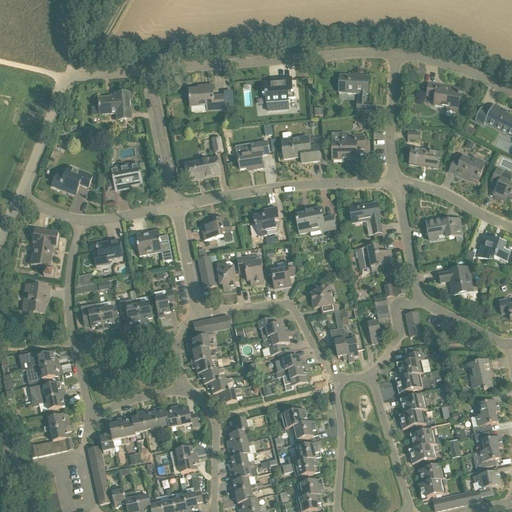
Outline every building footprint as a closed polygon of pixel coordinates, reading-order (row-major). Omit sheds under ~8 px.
[(369,82),(358,81),(358,77),(341,76),(340,94),(359,95),(358,103),(357,103),(357,111),(370,112),(370,105),(366,104),(367,95),(368,95),(369,82)] [(289,93),(293,93),(292,80),(279,81),(279,83),(262,85),(263,96),(266,96),(267,105),(289,103),(289,93)] [(461,93),(446,91),(446,88),(429,85),(427,97),(436,98),(435,106),(446,108),(447,112),(457,114),(461,93)] [(224,97),(214,98),(213,87),(205,87),(205,90),(189,91),(191,108),(207,107),(207,112),(225,111),(224,97)] [(130,94),(115,95),(116,98),(99,99),(100,116),(117,115),(118,122),(132,121),(130,94)] [(511,117),(507,115),(508,113),(494,106),(490,113),(482,109),(476,121),(485,126),(486,123),(511,136),(511,117)] [(370,123),(364,116),(356,124),(361,129),(364,127),(365,128),(370,123)] [(265,128),(266,137),(273,136),(271,127),(265,128)] [(466,133),(472,136),(475,130),(469,127),(466,133)] [(420,134),(418,134),(409,133),(408,141),(420,141),(420,134)] [(365,137),(346,138),(346,142),(333,143),(333,161),(357,160),(357,150),(365,150),(365,137)] [(221,138),(211,140),(214,155),(224,153),(221,138)] [(317,148),(310,149),(308,138),(282,142),(285,160),(302,158),(303,165),(319,162),(317,148)] [(262,157),(269,156),(267,143),(255,145),(251,146),(252,153),(238,155),(240,171),(253,169),(253,172),(264,170),(262,157)] [(441,153),(412,149),(409,166),(438,170),(441,153)] [(478,182),(486,163),(474,158),(473,160),(464,156),(460,164),(455,162),(450,173),(463,179),(464,177),(478,182)] [(217,159),(186,165),(189,182),(220,176),(217,159)] [(141,175),(140,175),(138,167),(138,165),(111,171),(112,174),(113,181),(114,180),(116,187),(117,192),(126,190),(125,187),(143,183),(141,175)] [(511,181),(510,181),(511,176),(511,175),(497,169),(492,183),(499,186),(494,197),(502,201),(504,197),(511,200),(511,181)] [(93,177),(77,171),(75,174),(68,171),(66,177),(58,174),(52,188),(68,194),(70,189),(78,192),(80,186),(88,189),(93,177)] [(112,174),(103,176),(106,189),(116,187),(114,180),(113,181),(112,174)] [(377,207),(372,208),(371,206),(350,209),(353,225),(366,222),(369,237),(382,234),(379,220),(380,220),(377,207)] [(333,217),(323,219),(321,208),(310,210),(310,213),(297,216),(298,222),(297,222),(299,235),(311,233),(311,237),(322,235),(321,233),(336,230),(333,217)] [(276,222),(280,222),(277,209),(270,210),(271,214),(253,217),(255,226),(256,226),(259,239),(267,238),(266,233),(277,231),(276,222)] [(232,233),(230,222),(225,223),(224,219),(217,221),(218,225),(202,228),(205,242),(224,239),(223,235),(232,233)] [(460,220),(451,222),(445,223),(444,220),(426,223),(429,236),(446,233),(447,239),(456,237),(457,242),(464,241),(463,236),(460,220)] [(59,235),(36,231),(33,245),(35,245),(31,266),(45,268),(44,278),(53,279),(54,270),(51,269),(54,248),(57,249),(59,235)] [(137,236),(139,246),(138,246),(140,257),(162,253),(162,255),(165,254),(167,263),(173,261),(173,262),(168,237),(161,239),(159,232),(137,236)] [(504,251),(506,244),(484,237),(482,242),(483,243),(477,258),(490,262),(491,259),(498,261),(507,264),(508,264),(511,253),(504,251)] [(120,241),(96,246),(97,250),(97,252),(98,252),(98,255),(94,256),(96,268),(109,265),(108,261),(123,258),(122,252),(120,241)] [(393,265),(391,252),(379,254),(377,248),(377,247),(357,251),(361,271),(367,270),(364,258),(369,257),(373,276),(382,274),(381,267),(393,265)] [(273,251),(266,252),(268,260),(275,258),(273,251)] [(200,266),(211,264),(211,263),(210,258),(198,260),(200,266)] [(261,262),(250,264),(249,258),(242,259),(237,260),(239,272),(240,275),(247,274),(248,283),(251,282),(251,286),(264,284),(261,262)] [(230,263),(227,263),(217,265),(218,269),(220,282),(223,281),(225,291),(230,290),(230,289),(236,288),(235,284),(236,284),(235,276),(234,273),(234,270),(233,270),(232,265),(230,263)] [(211,264),(200,266),(201,272),(212,270),(211,264)] [(296,274),(297,274),(295,264),(286,265),(287,270),(272,272),(275,291),(291,288),(290,278),(297,277),(296,274)] [(212,270),(201,272),(202,278),(214,276),(212,270)] [(468,271),(440,276),(441,284),(451,282),(454,295),(452,295),(452,296),(474,292),(474,291),(472,292),(468,271)] [(214,276),(202,278),(203,284),(215,282),(214,276)] [(215,282),(203,284),(204,290),(216,287),(215,282)] [(110,283),(99,285),(100,292),(111,289),(110,283)] [(399,297),(397,285),(391,286),(393,298),(399,297)] [(334,306),(333,306),(329,286),(317,289),(317,293),(311,294),(314,310),(321,309),(322,316),(336,313),(334,306)] [(51,290),(27,287),(23,312),(45,315),(47,299),(49,299),(51,290)] [(156,300),(159,318),(165,317),(165,315),(171,314),(169,304),(175,303),(173,291),(166,292),(167,298),(156,300)] [(149,304),(142,305),(141,300),(137,301),(142,324),(147,323),(147,321),(153,320),(149,304)] [(376,308),(387,306),(387,300),(375,303),(376,308)] [(511,306),(510,307),(509,300),(499,302),(502,317),(510,315),(511,322),(511,321),(511,306)] [(142,324),(137,301),(133,302),(134,307),(126,309),(130,324),(135,323),(136,326),(142,324)] [(111,303),(99,305),(100,311),(104,329),(110,328),(109,326),(115,325),(111,303)] [(99,330),(104,329),(100,311),(99,305),(81,309),(84,321),(90,320),(92,329),(98,328),(99,330)] [(377,314),(389,312),(387,306),(376,308),(377,314)] [(378,320),(390,318),(389,312),(377,314),(378,320)] [(223,319),(226,330),(232,329),(230,318),(223,319)] [(379,326),(391,324),(390,318),(378,320),(379,323),(379,326)] [(217,320),(220,332),(226,330),(223,319),(217,320)] [(419,319),(407,321),(408,327),(420,324),(419,319)] [(212,321),(214,333),(220,332),(217,320),(212,321)] [(289,334),(287,329),(283,330),(282,325),(275,326),(274,320),(258,323),(260,331),(261,331),(263,341),(271,339),(271,338),(289,334)] [(206,322),(208,334),(214,333),(212,321),(206,322)] [(200,323),(202,335),(208,334),(206,322),(200,323)] [(200,323),(194,325),(196,336),(202,335),(200,323)] [(368,326),(372,346),(377,345),(377,341),(382,340),(382,338),(393,336),(392,330),(380,332),(379,326),(379,323),(368,326)] [(392,330),(391,324),(379,326),(380,332),(392,330)] [(420,324),(408,327),(409,332),(421,330),(420,324)] [(236,330),(238,340),(245,338),(243,328),(236,330)] [(2,339),(6,341),(8,342),(9,341),(12,331),(5,329),(2,339)] [(421,330),(409,332),(411,339),(422,336),(421,330)] [(346,341),(345,335),(344,331),(332,333),(333,343),(335,342),(338,359),(343,358),(344,362),(349,361),(346,341)] [(271,357),(277,356),(294,352),(294,351),(288,352),(286,346),(290,345),(289,340),(293,338),(291,333),(289,334),(271,338),(271,339),(263,341),(266,350),(269,349),(271,356),(271,357)] [(359,358),(355,336),(349,338),(349,334),(345,335),(346,341),(349,361),(349,364),(355,363),(354,359),(359,358)] [(215,337),(208,338),(193,341),(194,347),(192,347),(193,353),(194,353),(210,350),(217,349),(215,337)] [(194,353),(195,359),(193,359),(194,365),(218,360),(217,356),(211,357),(210,350),(194,353)] [(289,371),(306,367),(305,362),(301,363),(300,358),(296,359),(294,352),(277,356),(279,363),(284,362),(285,368),(281,369),(282,373),(277,374),(277,375),(289,372),(289,371)] [(57,360),(55,360),(53,354),(42,357),(41,353),(38,354),(19,358),(21,365),(31,363),(32,371),(34,371),(58,365),(57,360)] [(401,380),(424,375),(421,362),(425,362),(423,354),(406,357),(408,364),(402,366),(403,370),(399,371),(401,380)] [(7,355),(1,357),(3,368),(9,367),(7,355)] [(214,372),(213,365),(218,364),(218,360),(194,365),(195,370),(197,370),(198,376),(200,375),(214,372)] [(488,361),(464,367),(464,368),(468,367),(473,391),(477,390),(476,390),(484,388),(485,392),(494,390),(494,389),(493,389),(491,379),(492,378),(488,361)] [(26,372),(29,386),(44,383),(44,381),(58,377),(57,371),(59,371),(58,365),(34,371),(32,371),(26,372)] [(256,365),(249,366),(251,379),(258,378),(256,365)] [(306,372),(310,371),(309,366),(306,367),(289,371),(289,372),(277,375),(278,379),(289,377),(292,388),(309,384),(307,378),(306,372)] [(221,383),(220,375),(225,374),(225,370),(214,372),(200,375),(201,381),(204,380),(205,386),(209,385),(221,383)] [(420,376),(424,375),(401,380),(402,385),(397,386),(400,395),(423,390),(420,380),(420,376)] [(229,393),(228,386),(234,384),(233,380),(221,383),(209,385),(210,391),(212,390),(213,396),(217,395),(229,393)] [(14,390),(13,382),(12,382),(5,384),(4,384),(6,392),(14,390)] [(272,396),(269,384),(262,385),(265,398),(272,396)] [(64,391),(61,391),(60,385),(44,389),(46,396),(40,397),(41,401),(65,396),(64,391)] [(236,395),(242,394),(241,390),(229,393),(217,395),(218,401),(221,400),(222,406),(237,403),(236,395)] [(65,396),(41,401),(42,405),(48,404),(49,412),(65,408),(64,403),(66,402),(65,396)] [(424,412),(428,411),(425,397),(406,402),(407,407),(402,407),(404,416),(424,412)] [(482,417),(496,414),(500,413),(498,402),(475,407),(476,412),(481,411),(482,417)] [(189,410),(183,411),(183,409),(177,410),(183,434),(186,433),(185,427),(193,425),(189,410)] [(169,428),(169,429),(170,431),(178,429),(179,435),(183,434),(177,410),(172,411),(172,413),(167,414),(166,415),(169,428)] [(305,410),(305,412),(282,418),(285,431),(315,424),(309,425),(305,410)] [(167,414),(166,412),(160,413),(160,411),(154,412),(154,415),(158,431),(159,437),(163,436),(162,430),(169,429),(169,428),(166,415),(167,414)] [(403,431),(426,426),(424,412),(404,416),(405,421),(401,422),(403,431)] [(143,415),(148,439),(152,438),(151,432),(158,431),(154,415),(149,416),(148,413),(143,415)] [(461,414),(453,415),(455,422),(462,420),(461,414)] [(488,427),(498,424),(496,414),(482,417),(471,419),(473,430),(475,437),(493,433),(493,432),(489,433),(488,427)] [(136,436),(137,436),(143,434),(144,440),(148,439),(143,415),(137,416),(138,418),(132,419),(132,422),(133,422),(136,436)] [(68,422),(66,423),(64,417),(49,420),(50,428),(44,429),(45,433),(51,432),(69,428),(68,422)] [(137,438),(137,436),(136,436),(133,422),(132,422),(127,423),(127,420),(121,422),(126,446),(130,445),(129,439),(137,438)] [(245,433),(255,431),(254,427),(248,429),(246,421),(230,424),(232,430),(230,431),(231,436),(245,433)] [(121,422),(115,423),(116,425),(110,426),(111,433),(112,433),(114,443),(121,441),(122,447),(126,446),(121,422)] [(315,424),(285,431),(292,430),(295,443),(314,438),(313,434),(317,433),(315,424)] [(70,434),(69,428),(51,432),(54,443),(60,442),(66,441),(69,440),(68,434),(70,434)] [(434,432),(416,436),(415,436),(416,441),(412,442),(414,451),(433,447),(437,446),(434,432)] [(457,433),(458,440),(466,438),(465,432),(457,433)] [(112,433),(111,433),(106,434),(106,437),(101,438),(104,454),(116,451),(114,443),(112,433)] [(247,440),(245,433),(231,436),(230,436),(231,442),(229,443),(230,448),(254,443),(253,439),(247,440)] [(501,438),(478,443),(479,448),(484,447),(485,453),(498,450),(503,449),(501,438)] [(66,441),(68,452),(74,451),(72,439),(69,440),(66,441)] [(60,442),(62,453),(68,452),(66,441),(60,442)] [(54,443),(56,455),(62,453),(60,442),(54,443)] [(48,444),(51,456),(56,455),(54,443),(48,444)] [(249,448),(255,446),(254,443),(230,448),(231,454),(234,453),(235,459),(247,456),(247,457),(251,456),(249,448)] [(42,446),(45,457),(51,456),(48,444),(42,446)] [(42,446),(36,447),(39,459),(45,457),(42,446)] [(294,466),(317,460),(316,456),(320,455),(318,446),(295,451),(297,458),(289,460),(290,466),(293,465),(294,466)] [(36,447),(30,448),(33,460),(39,459),(36,447)] [(436,461),(434,450),(433,447),(414,451),(415,455),(411,456),(413,466),(436,461)] [(100,448),(88,451),(90,456),(101,454),(100,448)] [(196,454),(194,455),(192,449),(177,453),(178,460),(173,461),(173,465),(197,460),(196,454)] [(485,453),(480,454),(473,456),(476,471),(486,469),(485,468),(497,466),(496,462),(501,460),(498,450),(485,453)] [(101,454),(90,456),(91,462),(103,460),(101,454)] [(132,466),(142,464),(140,455),(130,457),(132,466)] [(232,471),(256,466),(255,462),(249,463),(247,457),(247,456),(235,459),(231,460),(233,465),(230,466),(232,471)] [(92,468),(104,466),(103,460),(91,462),(92,468)] [(197,460),(173,465),(174,469),(180,468),(182,475),(197,472),(196,466),(198,465),(197,460)] [(320,474),(317,460),(294,466),(293,465),(290,466),(283,468),(285,475),(295,473),(297,480),(320,474)] [(104,466),(92,468),(93,474),(105,472),(104,466)] [(257,470),(256,466),(232,471),(233,477),(235,477),(236,482),(237,482),(249,480),(258,478),(257,470)] [(446,481),(443,467),(419,472),(422,486),(419,486),(420,487),(446,481)] [(482,483),(484,491),(492,489),(501,487),(498,473),(475,478),(476,485),(482,483)] [(106,475),(94,477),(95,483),(107,480),(106,475)] [(54,477),(43,479),(44,485),(56,483),(54,477)] [(108,486),(107,480),(95,483),(97,489),(108,486)] [(197,480),(192,481),(194,490),(187,491),(183,492),(184,500),(185,500),(186,511),(194,511),(199,511),(198,505),(203,504),(198,480),(197,480)] [(237,482),(236,482),(233,483),(235,489),(232,489),(233,494),(257,489),(256,485),(250,487),(249,480),(237,482)] [(446,481),(420,487),(422,495),(426,495),(427,499),(446,495),(443,482),(446,481)] [(319,492),(324,491),(322,482),(298,487),(301,500),(297,501),(297,502),(320,496),(319,492)] [(56,483),(44,485),(45,491),(57,489),(56,483)] [(108,486),(97,489),(98,495),(109,492),(108,486)] [(58,495),(57,489),(45,491),(46,497),(58,495)] [(252,494),(258,493),(257,489),(233,494),(235,500),(237,500),(238,506),(242,505),(254,502),(252,494)] [(484,491),(480,492),(474,493),(477,504),(482,503),(482,498),(494,496),(492,489),(484,491)] [(171,491),(167,492),(168,497),(161,499),(162,505),(163,511),(175,511),(172,496),(171,491)] [(109,492),(98,495),(99,501),(111,498),(109,492)] [(126,502),(125,496),(124,492),(112,494),(116,510),(122,509),(122,511),(128,510),(126,502)] [(162,505),(161,499),(160,499),(159,492),(155,492),(157,500),(150,501),(151,507),(151,511),(163,511),(162,505)] [(151,511),(151,507),(150,501),(149,497),(141,499),(140,493),(136,494),(139,511),(151,511)] [(468,494),(471,505),(477,504),(474,493),(468,494)] [(139,511),(136,494),(132,495),(125,496),(126,502),(128,510),(127,511),(139,511)] [(462,496),(465,507),(471,505),(468,494),(462,496)] [(58,495),(46,497),(48,503),(59,500),(58,495)] [(186,511),(185,500),(184,500),(177,502),(176,496),(172,496),(175,511),(186,511)] [(320,496),(297,502),(299,511),(314,511),(319,511),(318,506),(322,505),(320,496)] [(456,497),(459,508),(465,507),(462,496),(456,497)] [(451,498),(453,509),(459,508),(456,497),(451,498)] [(111,498),(99,501),(100,507),(112,504),(111,498)] [(445,499),(448,511),(453,509),(451,498),(445,499)] [(439,501),(442,511),(448,511),(445,499),(439,501)] [(59,500),(48,503),(49,509),(61,506),(59,500)] [(257,501),(254,502),(242,505),(243,510),(241,511),(240,511),(259,511),(260,511),(259,511),(260,511),(266,511),(265,507),(259,508),(257,501)] [(439,501),(433,502),(435,511),(441,511),(442,511),(439,501)]
